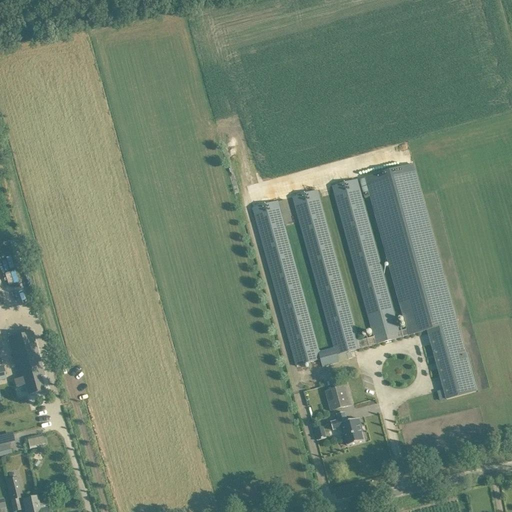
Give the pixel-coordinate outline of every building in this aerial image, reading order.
[(447,400),(476,392),(413,164),(366,177),(408,329),(399,332),(400,338),(428,330),(447,400)] [(365,198),(370,197),(365,178),(360,180),(365,198)] [(254,208),(294,356),(297,366),(320,360),(323,367),(339,363),(337,355),(343,353),(350,352),(400,338),(399,332),(357,180),(333,187),(374,337),(359,341),(317,191),(293,197),(334,348),(319,352),(278,201),(254,208)] [(294,218),(289,199),(283,200),(288,220),(294,218)] [(32,332),(8,339),(19,378),(14,380),(16,387),(26,384),(29,395),(44,391),(40,377),(45,375),(34,337),(32,332)] [(350,352),(343,353),(345,360),(352,358),(350,352)] [(345,386),(326,392),(331,411),(351,406),(345,386)] [(323,387),(304,391),(306,402),(311,401),(314,415),(325,413),(324,411),(320,411),(319,404),(318,404),(316,395),(324,394),(323,387)] [(347,424),(345,415),(337,417),(338,423),(330,425),(333,433),(340,431),(342,436),(343,436),(347,448),(363,444),(359,429),(361,429),(359,421),(347,424)] [(315,428),(317,439),(326,437),(324,426),(315,428)] [(43,436),(26,440),(28,449),(45,446),(43,436)] [(0,455),(11,453),(9,442),(0,444),(0,455)] [(0,459),(4,465),(10,460),(7,455),(0,459)] [(7,481),(14,511),(21,510),(18,498),(22,497),(18,478),(7,481)] [(23,500),(25,511),(47,511),(47,509),(40,510),(37,496),(23,500)]
